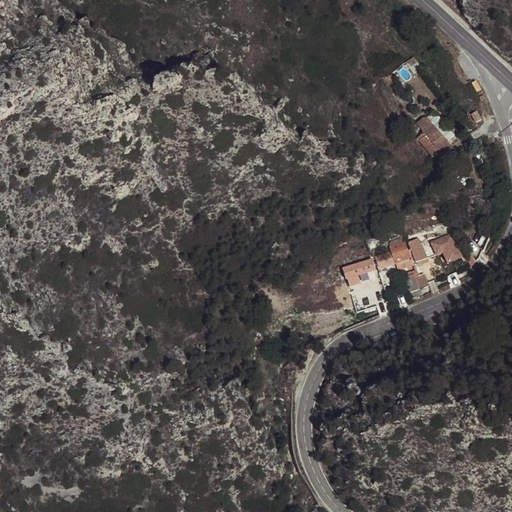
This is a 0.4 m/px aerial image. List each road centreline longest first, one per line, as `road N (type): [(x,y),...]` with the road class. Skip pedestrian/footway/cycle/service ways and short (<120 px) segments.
road 1 (residential): [(343,511),(319,482),(305,439),(315,376),(347,340),(482,277),(511,232)]
road 2 (primary): [(417,0),(511,82)]
